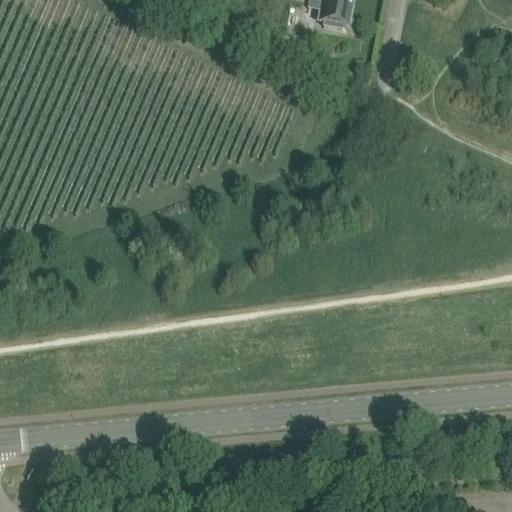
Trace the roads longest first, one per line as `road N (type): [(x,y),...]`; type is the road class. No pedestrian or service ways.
road 1 (tertiary): [(0,446),(511,396)]
road 2 (unclassified): [(356,94),(167,0)]
